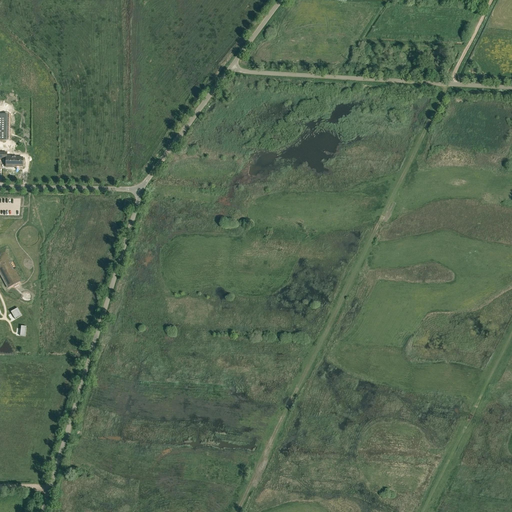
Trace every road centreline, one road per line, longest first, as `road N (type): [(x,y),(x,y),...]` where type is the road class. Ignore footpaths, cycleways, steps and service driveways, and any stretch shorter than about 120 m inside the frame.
road 1 (track): [(490,0),(238,511)]
road 2 (unclassified): [(43,511),(141,190)]
road 3 (unclassified): [(511,87),(231,66)]
road 4 (track): [(511,341),(426,511)]
road 5 (unclassified): [(141,190),(231,66)]
road 6 (unclassified): [(141,190),(0,187)]
